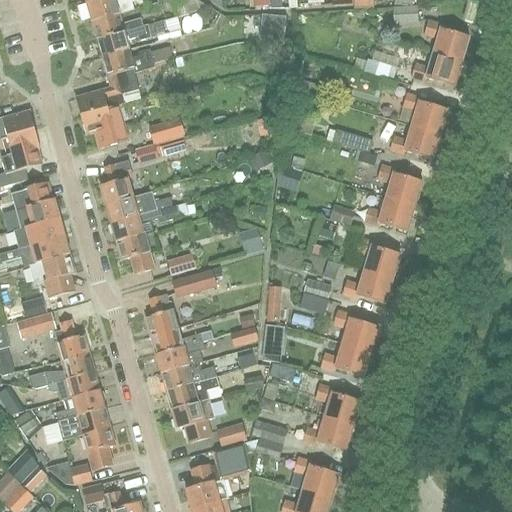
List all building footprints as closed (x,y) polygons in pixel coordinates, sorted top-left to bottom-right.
[(100,0),(88,4),(93,21),(119,14),(134,10),(132,3),(143,0),(100,0)] [(186,0),(181,0),(186,15),(207,10),(207,6),(196,0),(187,0),(186,0)] [(208,0),(224,10),(222,0),(208,0)] [(253,0),(255,8),(270,7),(268,0),(253,0)] [(354,0),(354,10),(374,9),(374,8),(374,0),(354,0)] [(419,24),(417,6),(393,8),(394,26),(419,24)] [(119,14),(93,21),(98,40),(144,27),(141,18),(122,24),(119,14)] [(282,42),(284,18),(260,16),(258,40),(282,42)] [(436,54),(464,62),(471,37),(444,29),(445,25),(432,21),(427,35),(441,40),(436,54)] [(165,22),(144,27),(98,40),(103,58),(129,50),(127,40),(139,37),(140,41),(168,34),(165,22)] [(132,60),(129,50),(103,58),(108,78),(135,70),(136,74),(156,68),(155,64),(174,60),(171,48),(150,53),(150,51),(139,53),(140,58),(132,60)] [(464,62),(436,54),(432,68),(419,64),(414,78),(428,83),(429,78),(456,87),(464,62)] [(301,76),(305,58),(293,55),(288,73),(301,76)] [(182,58),(175,59),(177,68),(184,66),(182,58)] [(397,68),(368,60),(364,73),(385,79),(394,82),(397,68)] [(108,78),(111,88),(77,98),(82,118),(120,108),(142,102),(139,90),(141,90),(136,74),(135,70),(108,78)] [(381,93),(393,96),(397,83),(394,82),(385,79),(381,93)] [(297,90),(317,96),(319,87),(300,81),(297,90)] [(414,127),(441,135),(449,111),(421,102),(422,98),(410,94),(405,108),(418,112),(414,127)] [(125,125),(120,108),(82,118),(87,136),(96,133),(101,149),(125,142),(121,126),(125,125)] [(0,140),(36,131),(30,111),(0,119),(0,140)] [(275,116),(262,120),(266,135),(279,132),(275,116)] [(154,145),(184,136),(179,120),(149,129),(154,145)] [(441,135),(414,127),(409,141),(396,137),(392,152),(405,156),(406,151),(434,160),(441,135)] [(373,141),(336,130),(336,132),(330,130),(327,141),(357,150),(369,154),(373,141)] [(1,159),(5,175),(43,165),(39,150),(41,149),(36,131),(0,140),(0,142),(4,158),(1,159)] [(184,142),(156,150),(158,160),(187,151),(184,142)] [(156,150),(154,146),(136,151),(140,165),(158,160),(156,150)] [(357,150),(354,160),(373,166),(376,156),(369,154),(357,150)] [(266,151),(250,159),(254,169),(271,161),(266,151)] [(294,157),(291,168),(303,171),(305,160),(294,157)] [(102,186),(107,206),(134,199),(134,198),(129,178),(127,170),(118,173),(116,165),(105,168),(110,184),(102,186)] [(389,198),(415,207),(423,182),(396,174),(397,170),(384,166),(379,180),(393,184),(389,198)] [(49,184),(11,194),(20,229),(60,218),(54,200),(49,184)] [(134,198),(134,199),(107,206),(112,224),(172,207),(170,199),(156,203),(156,202),(155,202),(152,193),(134,198)] [(415,207),(389,198),(384,213),(370,209),(366,224),(380,228),(381,224),(408,232),(415,207)] [(172,207),(112,224),(117,243),(145,235),(145,236),(154,233),(150,221),(158,219),(160,224),(181,218),(177,206),(173,208),(172,207)] [(330,206),(325,221),(337,224),(347,228),(352,214),(330,206)] [(250,207),(249,219),(265,221),(266,208),(250,207)] [(20,229),(14,231),(19,250),(65,237),(60,218),(20,229)] [(337,224),(325,221),(322,220),(317,234),(332,239),(337,224)] [(256,229),(241,234),(248,255),(263,251),(256,229)] [(145,235),(117,243),(122,260),(131,258),(135,274),(156,269),(151,253),(160,250),(155,233),(154,233),(145,236),(145,235)] [(19,250),(0,254),(0,255),(2,263),(22,257),(25,267),(29,266),(70,255),(65,237),(19,250)] [(367,271),(394,280),(401,255),(374,246),(375,242),(361,238),(357,253),(371,257),(367,271)] [(70,255),(29,266),(35,286),(44,283),(49,299),(75,292),(70,276),(75,274),(70,255)] [(192,255),(167,262),(171,277),(196,270),(192,255)] [(219,268),(212,270),(214,279),(222,276),(219,268)] [(212,270),(172,283),(177,300),(217,288),(214,279),(212,270)] [(394,280),(367,271),(362,285),(349,281),(344,296),(358,300),(359,297),(386,305),(394,280)] [(308,294),(328,300),(332,286),(308,280),(304,293),(308,294)] [(269,289),(269,301),(280,301),(281,290),(269,289)] [(304,293),(299,308),(324,315),(328,301),(304,293)] [(152,336),(179,329),(174,310),(171,311),(167,295),(162,297),(161,296),(151,299),(156,315),(147,318),(152,336)] [(22,308),(8,312),(11,322),(46,312),(42,298),(20,304),(22,308)] [(344,344),(372,352),(379,327),(352,319),(353,315),(340,311),(335,326),(349,330),(344,344)] [(51,313),(17,323),(21,339),(56,330),(51,313)] [(251,316),(240,318),(242,330),(254,328),(251,316)] [(63,361),(89,354),(84,335),(76,337),(72,321),(61,324),(63,331),(55,334),(58,342),(63,361)] [(266,327),(264,341),(281,343),(283,329),(266,327)] [(3,328),(0,329),(0,350),(8,348),(9,348),(3,328)] [(253,328),(230,335),(234,348),(257,342),(253,328)] [(179,329),(152,336),(157,356),(203,343),(213,340),(211,331),(201,334),(182,339),(179,329)] [(203,343),(157,356),(163,375),(199,364),(203,363),(200,351),(205,350),(203,343)] [(372,352),(344,344),(340,358),(327,354),(322,369),(336,373),(337,368),(364,376),(372,352)] [(0,369),(2,378),(15,374),(8,348),(0,350),(0,369)] [(95,373),(89,354),(63,361),(66,372),(45,372),(29,377),(32,388),(36,389),(48,386),(95,373)] [(252,354),(237,359),(241,371),(256,366),(252,354)] [(199,364),(163,375),(167,391),(216,377),(213,368),(201,371),(199,364)] [(296,370),(276,366),(273,378),(293,383),(296,370)] [(100,391),(95,373),(48,386),(50,392),(55,393),(57,392),(60,402),(64,401),(100,391)] [(246,392),(264,387),(261,375),(243,380),(246,392)] [(216,377),(167,391),(172,409),(209,399),(207,391),(219,388),(216,377)] [(326,418),(354,426),(361,401),(333,393),(335,388),(321,384),(317,400),(330,404),(326,418)] [(0,392),(0,398),(11,416),(25,412),(9,387),(0,392)] [(105,408),(100,391),(64,401),(67,410),(58,413),(60,421),(105,408)] [(272,413),(275,402),(261,398),(258,409),(272,413)] [(209,399),(172,409),(178,428),(186,426),(191,441),(212,435),(208,421),(214,419),(209,399)] [(111,427),(105,408),(60,421),(65,440),(83,434),(111,427)] [(31,411),(14,421),(23,435),(40,425),(31,411)] [(354,426),(326,418),(321,432),(308,428),(304,443),(317,447),(318,442),(346,451),(354,426)] [(259,439),(283,445),(287,430),(256,421),(252,436),(260,438),(259,439)] [(242,424),(217,431),(222,449),(247,442),(242,424)] [(111,427),(83,434),(93,469),(112,463),(107,448),(116,446),(111,427)] [(256,453),(279,461),(283,445),(259,439),(256,453)] [(252,452),(253,442),(245,445),(245,444),(213,453),(218,474),(211,476),(208,466),(190,471),(195,488),(187,490),(192,509),(226,500),(229,499),(223,480),(252,472),(247,453),(252,452)] [(38,466),(29,450),(8,471),(21,484),(38,466)] [(303,491),(332,498),(339,473),(312,465),(312,462),(299,458),(295,473),(307,477),(303,491)] [(67,485),(74,487),(69,469),(67,462),(47,468),(67,485)] [(74,487),(93,482),(88,464),(69,469),(74,487)] [(31,493),(47,476),(40,469),(23,485),(31,493)] [(4,504),(5,503),(21,485),(8,473),(0,481),(0,501),(3,505),(4,504)] [(21,486),(5,503),(4,504),(12,511),(20,511),(34,499),(21,486)] [(103,486),(84,491),(87,504),(103,499),(106,511),(142,511),(140,503),(123,508),(118,492),(106,495),(103,486)] [(327,511),(332,498),(303,491),(299,505),(286,501),(282,511),(327,511)] [(228,511),(226,500),(192,509),(193,511),(228,511)]
